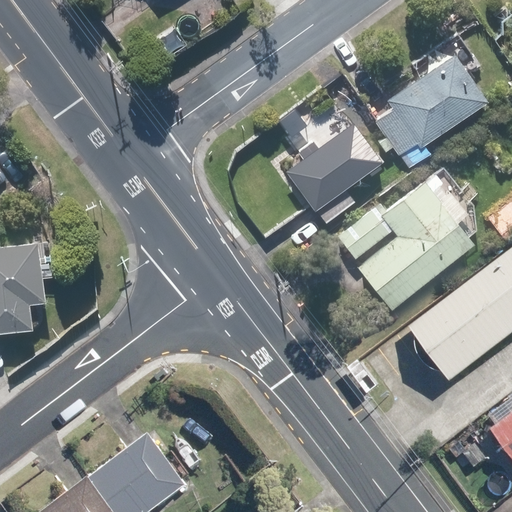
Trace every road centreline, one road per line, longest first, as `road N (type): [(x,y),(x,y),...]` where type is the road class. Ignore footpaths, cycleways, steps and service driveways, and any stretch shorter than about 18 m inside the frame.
road 1 (secondary): [(217,271),(403,511)]
road 2 (residential): [(217,271),(0,439)]
road 3 (residential): [(136,153),(350,0)]
road 4 (secondary): [(15,0),(136,153)]
road 5 (secondary): [(136,153),(217,271)]
